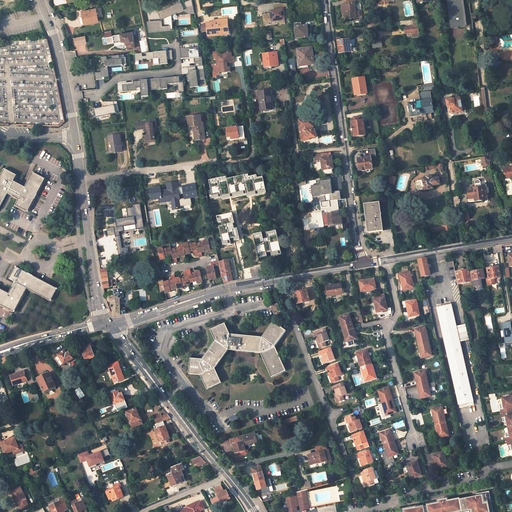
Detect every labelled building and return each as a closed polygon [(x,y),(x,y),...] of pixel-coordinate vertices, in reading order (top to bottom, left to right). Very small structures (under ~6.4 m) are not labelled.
[(0,0),(0,14),(23,8),(19,4),(18,3),(13,2),(11,0),(0,0)] [(189,12),(194,11),(191,0),(170,0),(167,2),(169,6),(163,9),(164,14),(162,15),(162,17),(162,21),(147,22),(149,32),(171,30),(170,14),(184,8),(189,12)] [(345,19),(359,18),(359,12),(355,13),(353,0),(350,0),(346,1),(347,4),(345,5),(346,14),(344,14),(345,19)] [(465,25),(462,0),(446,0),(450,26),(465,25)] [(271,13),(262,14),(263,21),(268,21),(268,23),(273,22),(273,21),(279,19),(280,24),(285,23),(283,10),(288,9),(287,4),(280,3),(281,9),(274,11),(273,11),(273,12),(271,13)] [(95,9),(82,12),(83,17),(80,18),(82,24),(85,24),(98,21),(95,9)] [(213,21),(206,22),(207,34),(221,33),(221,31),(228,31),(226,18),(219,18),(219,21),(213,21)] [(413,26),(404,28),(405,34),(412,33),(412,37),(419,36),(416,18),(413,19),(413,26)] [(307,37),(306,26),(301,27),(300,23),(294,23),(294,27),(295,27),(296,38),(307,37)] [(113,43),(126,41),(127,50),(135,48),(132,32),(112,36),(113,42),(113,43)] [(74,45),(87,42),(86,35),(73,38),(74,45)] [(511,46),(511,35),(507,36),(500,37),(501,48),(511,46)] [(350,52),(348,40),(337,41),(339,54),(350,52)] [(201,47),(180,49),(181,58),(195,57),(195,62),(202,61),(201,47)] [(311,47),(297,49),(298,59),(296,59),(298,68),(308,67),(307,65),(313,64),(311,47)] [(172,50),(148,52),(148,55),(143,55),(142,53),(135,54),(136,60),(143,60),(143,59),(147,59),(159,58),(160,63),(154,64),(154,65),(168,64),(168,59),(173,59),(172,50)] [(221,51),(213,52),(214,59),(216,59),(216,64),(212,65),(214,78),(219,77),(219,75),(227,74),(227,72),(230,72),(229,67),(227,67),(227,63),(234,62),(233,57),(231,57),(230,51),(221,52),(221,51)] [(277,52),(263,54),(264,66),(278,64),(277,52)] [(106,56),(101,57),(102,63),(105,63),(106,67),(101,68),(101,72),(95,73),(96,80),(102,79),(102,77),(109,77),(108,66),(127,64),(126,57),(124,57),(124,55),(121,55),(122,58),(119,58),(119,55),(111,56),(112,59),(107,59),(106,56)] [(196,67),(182,68),(183,74),(188,74),(188,81),(190,81),(191,88),(199,86),(198,80),(205,80),(204,70),(196,70),(196,67)] [(180,80),(179,77),(147,80),(148,91),(168,89),(167,85),(178,84),(179,92),(184,91),(183,80),(180,80)] [(367,94),(364,78),(352,80),(355,96),(367,94)] [(133,82),(118,83),(119,92),(141,90),(142,97),(149,96),(148,91),(147,80),(133,81),(133,82)] [(272,90),(259,92),(261,110),(272,109),(270,97),(273,96),(272,90)] [(433,110),(430,91),(418,93),(420,104),(418,104),(418,102),(416,103),(416,102),(409,103),(411,116),(426,114),(425,111),(433,110)] [(440,108),(449,106),(450,113),(462,112),(460,99),(447,100),(446,98),(439,99),(440,108)] [(104,107),(94,109),(95,116),(119,111),(117,102),(114,102),(114,105),(104,107)] [(301,134),(302,140),(310,139),(310,138),(316,137),(315,131),(314,131),(312,120),(310,120),(309,114),(300,115),(301,121),(299,122),(301,128),(300,128),(301,134)] [(200,116),(187,117),(188,127),(193,127),(195,140),(205,139),(202,123),(201,123),(200,116)] [(354,121),(352,122),(354,137),(366,135),(365,133),(368,132),(366,122),(364,122),(364,120),(361,121),(360,117),(353,118),(354,121)] [(149,121),(135,123),(136,130),(146,128),(146,130),(145,134),(146,142),(155,141),(154,135),(152,127),(156,126),(155,119),(149,120),(149,121)] [(245,124),(241,125),(241,127),(237,128),(237,127),(227,129),(226,130),(227,140),(230,142),(238,141),(239,146),(248,145),(245,124)] [(120,135),(109,137),(110,142),(112,142),(114,153),(122,152),(120,135)] [(358,158),(360,170),(372,168),(370,156),(376,156),(375,149),(368,150),(368,157),(358,158)] [(323,170),(324,175),(333,173),(333,168),(332,156),(331,156),(330,152),(321,153),(321,158),(321,162),(322,170),(323,170)] [(511,167),(503,169),(503,174),(504,178),(511,176),(511,167)] [(17,175),(5,169),(0,178),(0,208),(8,194),(19,200),(16,206),(28,213),(45,180),(33,174),(26,188),(14,182),(17,175)] [(504,178),(503,174),(493,175),(494,183),(504,182),(504,180),(504,178)] [(432,186),(440,185),(439,178),(438,178),(427,179),(427,180),(423,181),(423,182),(416,183),(415,183),(415,184),(415,188),(416,189),(417,189),(417,190),(424,189),(424,190),(433,188),(432,186)] [(312,187),(313,194),(316,194),(317,202),(320,202),(326,201),(325,195),(330,194),(331,200),(337,200),(341,199),(340,191),(330,192),(329,187),(331,186),(330,180),(321,181),(318,181),(319,186),(317,186),(312,187)] [(469,202),(487,200),(485,187),(481,187),(480,183),(480,182),(480,181),(479,180),(478,180),(476,180),(475,181),(474,182),(474,183),(474,184),(475,188),(467,189),(469,202)] [(160,187),(150,189),(152,200),(159,199),(159,203),(171,201),(173,209),(180,208),(178,199),(179,199),(177,188),(160,191),(160,187)] [(117,227),(114,227),(115,236),(120,236),(119,232),(124,231),(123,226),(135,224),(136,229),(144,228),(139,196),(131,197),(132,207),(126,208),(128,217),(115,219),(117,227)] [(341,199),(337,200),(338,207),(347,206),(346,198),(341,199)] [(324,225),(342,222),(340,213),(339,213),(338,207),(337,200),(331,200),(326,201),(320,202),(324,225)] [(311,203),(314,218),(304,220),(306,229),(324,225),(320,202),(317,202),(313,203),(311,203)] [(379,203),(364,205),(367,233),(392,230),(391,218),(381,219),(379,203)] [(203,243),(196,244),(199,256),(199,257),(202,256),(201,252),(210,250),(208,239),(205,240),(203,243)] [(183,245),(185,254),(190,253),(190,251),(194,250),(194,252),(195,256),(199,256),(196,244),(196,243),(188,244),(186,243),(183,243),(183,245)] [(173,261),(173,262),(177,262),(176,257),(185,255),(185,254),(183,245),(180,246),(178,248),(171,250),(173,261)] [(165,256),(168,255),(169,258),(170,261),(173,261),(171,250),(170,248),(164,250),(161,248),(157,249),(160,260),(165,258),(165,256)] [(422,277),(430,275),(426,259),(418,260),(422,277)] [(228,260),(218,262),(218,265),(222,280),(224,280),(224,283),(233,281),(228,260)] [(218,262),(218,261),(210,263),(211,266),(208,267),(206,269),(209,281),(216,279),(213,266),(218,265),(218,262)] [(57,289),(16,266),(9,279),(15,282),(9,293),(0,288),(0,304),(14,312),(27,288),(50,301),(57,289)] [(494,277),(500,276),(499,267),(498,267),(498,266),(496,266),(493,266),(493,268),(487,269),(489,278),(486,279),(487,284),(494,283),(494,277)] [(472,280),(473,287),(481,285),(480,279),(484,278),(482,268),(471,270),(473,280),(472,280)] [(109,281),(107,269),(101,270),(104,288),(113,286),(112,280),(109,281)] [(189,269),(186,270),(186,272),(189,283),(196,281),(196,283),(202,282),(199,271),(190,273),(189,269)] [(471,281),(468,270),(456,272),(459,283),(471,281)] [(175,278),(177,288),(177,289),(183,288),(182,286),(189,284),(189,283),(186,272),(183,273),(184,276),(184,278),(180,279),(178,278),(175,278)] [(410,273),(400,275),(403,290),(412,288),(411,281),(412,280),(410,273)] [(165,293),(171,292),(170,290),(177,288),(175,278),(174,276),(171,276),(172,281),(164,282),(165,290),(165,293)] [(374,278),(359,281),(361,290),(368,289),(368,290),(375,289),(374,278)] [(342,284),(327,287),(329,296),(336,295),(336,296),(343,294),(342,284)] [(114,308),(114,317),(126,314),(125,308),(121,309),(119,297),(124,297),(123,289),(114,290),(115,297),(109,297),(109,298),(108,298),(108,301),(109,301),(109,302),(110,302),(111,307),(112,307),(112,308),(114,308)] [(307,290),(294,293),(297,303),(310,301),(309,300),(314,299),(312,290),(307,291),(307,290)] [(387,309),(384,297),(374,299),(375,306),(377,306),(378,312),(387,309)] [(416,300),(406,302),(409,317),(418,314),(417,308),(418,307),(416,300)] [(280,311),(277,304),(272,306),(275,313),(280,311)] [(472,401),(452,304),(438,307),(459,404),(472,401)] [(354,326),(350,314),(341,317),(343,325),(342,325),(343,329),(354,326)] [(261,353),(272,378),(287,371),(276,346),(286,331),(274,322),(263,338),(231,334),(226,324),(212,329),(216,340),(203,359),(191,358),(190,373),(201,375),(208,389),(222,383),(216,368),(229,350),(261,353)] [(511,342),(511,332),(510,322),(502,323),(505,343),(511,342)] [(349,341),(357,338),(354,326),(343,329),(345,334),(346,333),(349,341)] [(330,340),(325,328),(314,333),(316,336),(317,336),(319,339),(321,347),(327,345),(325,342),(330,340)] [(424,328),(415,330),(418,344),(429,342),(427,335),(426,335),(424,328)] [(418,344),(422,358),(430,357),(429,349),(430,349),(429,342),(418,344)] [(84,344),(80,345),(86,360),(94,357),(90,345),(86,347),(84,344)] [(335,360),(330,348),(319,352),(321,356),(322,355),(323,357),(325,363),(335,360)] [(372,364),(367,350),(358,353),(360,360),(359,361),(361,367),(372,364)] [(64,365),(76,357),(73,352),(70,354),(69,352),(66,354),(64,352),(58,355),(58,356),(55,358),(60,366),(64,364),(64,365)] [(123,375),(118,362),(108,366),(113,379),(114,379),(115,383),(124,380),(122,376),(123,375)] [(342,375),(338,363),(327,368),(328,371),(330,371),(331,375),(334,383),(339,381),(338,377),(342,375)] [(367,381),(376,378),(372,364),(361,367),(364,374),(365,374),(367,381)] [(14,385),(27,381),(29,386),(35,384),(30,367),(23,369),(24,372),(11,376),(14,385)] [(424,372),(415,374),(418,387),(428,384),(427,380),(426,380),(424,372)] [(55,386),(49,374),(38,379),(44,391),(55,386)] [(347,394),(343,383),(332,387),(333,391),(335,390),(336,394),(339,402),(344,400),(343,396),(347,394)] [(418,387),(421,399),(430,397),(428,389),(429,388),(428,384),(418,387)] [(392,400),(389,388),(381,391),(383,398),(381,399),(383,403),(392,400)] [(128,408),(125,400),(122,393),(120,394),(118,391),(117,392),(116,389),(110,391),(111,394),(118,412),(128,408)] [(511,395),(502,398),(503,404),(504,408),(500,409),(501,413),(511,411),(511,407),(511,406),(511,395)] [(388,415),(396,413),(392,400),(383,403),(384,408),(386,407),(388,415)] [(441,408),(432,410),(435,424),(446,422),(444,415),(443,415),(441,408)] [(140,420),(136,409),(127,412),(131,423),(131,424),(133,428),(143,424),(141,419),(140,420)] [(511,411),(501,413),(502,418),(506,417),(507,421),(508,427),(511,425),(511,411)] [(162,417),(161,414),(154,417),(157,424),(163,421),(164,421),(162,417)] [(355,417),(347,420),(349,424),(351,424),(351,425),(353,431),(363,428),(360,420),(357,421),(355,417)] [(157,429),(155,430),(161,444),(164,443),(165,444),(170,442),(168,439),(170,438),(163,421),(157,424),(155,424),(157,429)] [(435,424),(439,439),(448,437),(446,429),(447,429),(446,422),(435,424)] [(395,442),(391,430),(382,433),(385,441),(383,441),(385,445),(395,442)] [(368,443),(364,431),(353,435),(354,439),(356,439),(357,442),(360,450),(365,448),(364,444),(368,443)] [(255,434),(241,437),(231,440),(231,441),(230,441),(231,444),(232,444),(233,445),(236,453),(238,457),(248,454),(247,449),(245,450),(244,446),(258,443),(255,434)] [(8,453),(12,452),(13,455),(23,452),(21,446),(17,444),(16,444),(14,438),(0,442),(0,443),(1,447),(3,451),(7,450),(8,453)] [(390,457),(398,454),(395,442),(385,445),(386,450),(387,449),(390,457)] [(107,449),(100,452),(102,457),(110,455),(107,449)] [(328,450),(308,456),(311,465),(326,461),(327,463),(331,462),(328,450)] [(374,463),(369,450),(358,454),(360,458),(362,457),(363,460),(365,466),(374,463)] [(86,457),(89,456),(87,451),(77,455),(80,463),(87,460),(86,457)] [(96,464),(104,461),(102,457),(100,452),(89,456),(86,457),(87,460),(90,466),(96,464)] [(443,453),(434,456),(438,470),(448,467),(446,460),(445,460),(443,453)] [(204,460),(200,456),(192,460),(194,464),(204,460)] [(417,468),(415,461),(407,463),(407,466),(403,467),(405,474),(409,473),(411,477),(421,475),(419,467),(417,468)] [(186,481),(181,470),(184,469),(182,464),(171,468),(173,473),(168,476),(173,487),(186,481)] [(252,469),(254,475),(256,482),(258,490),(261,489),(266,488),(264,480),(262,472),(264,472),(262,467),(261,467),(261,466),(252,469)] [(373,468),(361,472),(362,476),(364,475),(366,479),(368,487),(375,484),(374,480),(377,479),(373,468)] [(264,480),(266,488),(269,487),(272,486),(270,479),(264,480)] [(113,500),(123,496),(120,488),(121,487),(119,484),(114,486),(114,488),(106,491),(107,495),(110,494),(113,500)] [(220,486),(213,489),(217,497),(215,498),(214,500),(216,504),(218,504),(230,498),(225,490),(222,492),(220,486)] [(21,487),(12,491),(18,504),(19,503),(22,510),(29,506),(26,500),(27,499),(21,487)] [(309,489),(297,492),(297,496),(299,505),(300,510),(309,508),(313,507),(309,489)] [(476,494),(476,496),(486,494),(489,511),(493,511),(489,491),(476,494)] [(293,493),(285,495),(288,511),(296,510),(295,506),(293,497),(293,493)] [(415,508),(403,510),(403,511),(489,511),(486,494),(476,496),(460,500),(459,498),(448,501),(441,502),(440,500),(438,501),(438,503),(427,505),(427,506),(416,509),(415,508)] [(56,503),(49,505),(52,511),(64,511),(68,509),(63,497),(58,499),(61,506),(58,507),(56,503)] [(77,499),(71,502),(75,511),(82,511),(81,510),(86,508),(83,501),(78,503),(77,499)] [(192,504),(192,506),(178,511),(200,511),(204,509),(202,502),(197,504),(196,502),(192,504)]
